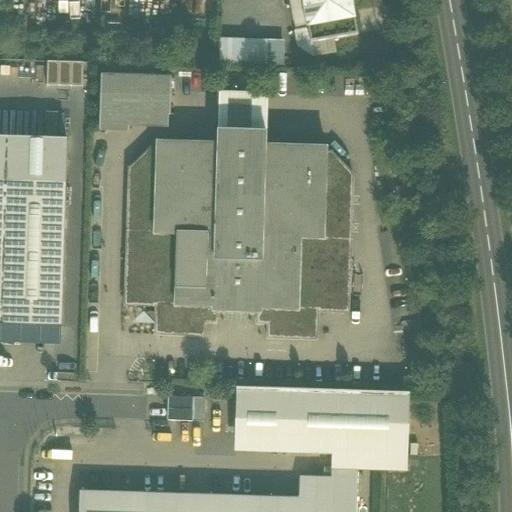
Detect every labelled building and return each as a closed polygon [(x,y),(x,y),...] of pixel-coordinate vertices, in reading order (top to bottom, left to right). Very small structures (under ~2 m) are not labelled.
[(307,28),(310,45),(358,37),(351,0),(301,0),(305,19),(307,29),(307,28)] [(295,31),(307,29),(305,19),(294,21),(295,31)] [(219,41),(219,64),(282,66),(282,43),(219,41)] [(47,87),(59,87),(60,63),(48,62),(47,87)] [(59,87),(71,87),(72,63),(60,63),(59,87)] [(84,64),(72,63),(71,87),(83,88),(84,64)] [(99,132),(128,133),(129,116),(170,117),(171,78),(101,76),(99,132)] [(218,132),(219,132),(265,134),(266,134),(268,96),(219,94),(218,132)] [(75,139),(74,160),(83,160),(85,99),(67,99),(66,139),(75,139)] [(45,140),(57,141),(58,113),(46,113),(45,140)] [(157,144),(157,148),(154,237),(177,237),(175,308),(212,310),(212,314),(215,314),(257,315),(260,315),(260,311),(298,312),(300,241),(323,242),(326,153),(326,149),(265,147),(265,134),(219,132),(218,146),(157,144)] [(0,138),(0,183),(65,185),(67,141),(57,141),(45,140),(0,138)] [(215,324),(215,314),(212,314),(212,310),(175,308),(177,237),(154,237),(157,148),(152,148),(129,170),(125,307),(156,308),(156,315),(149,314),(145,317),(150,322),(155,322),(155,335),(155,336),(204,337),(204,323),(215,324)] [(331,153),(326,153),(323,242),(300,241),(298,312),(260,311),(260,315),(257,315),(257,325),(268,326),(267,340),(317,341),(317,313),(348,314),(353,177),(331,153)] [(0,183),(0,327),(61,329),(65,185),(0,183)] [(0,344),(60,346),(61,329),(0,327),(0,344)] [(234,453),(285,455),(287,391),(236,389),(234,453)] [(409,395),(287,391),(285,455),(332,456),(407,459),(409,395)] [(168,422),(204,423),(204,399),(169,398),(168,422)] [(407,472),(407,459),(332,456),(331,470),(358,471),(407,472)] [(357,502),(358,471),(331,470),(331,479),(330,501),(357,502)] [(322,501),(330,501),(331,479),(300,478),(299,500),(322,501)] [(321,511),(322,501),(299,500),(80,493),(78,511),(321,511)] [(330,501),(322,501),(321,511),(356,511),(357,502),(330,501)]
